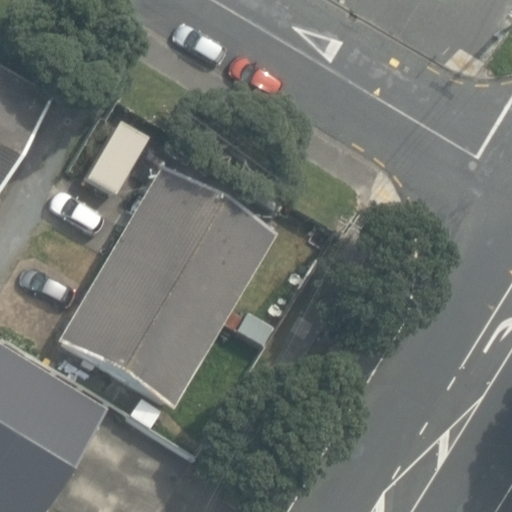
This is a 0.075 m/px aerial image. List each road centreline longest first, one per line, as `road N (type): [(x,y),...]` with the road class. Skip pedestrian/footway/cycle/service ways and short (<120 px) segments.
road 1 (residential): [(212,0),(511,184)]
road 2 (tertiary): [(511,345),(407,511)]
